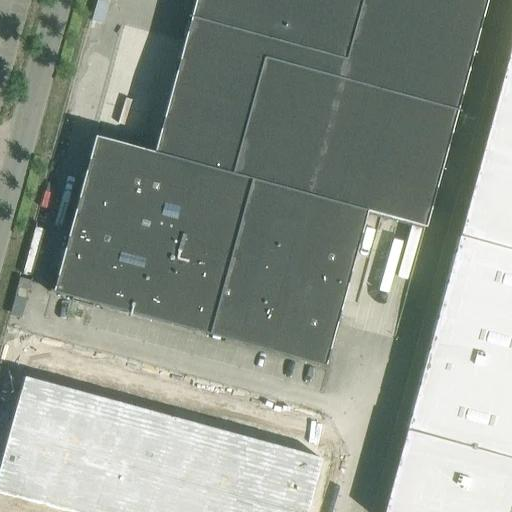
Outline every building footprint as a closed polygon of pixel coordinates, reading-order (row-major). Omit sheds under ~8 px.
[(195,0),(192,10),(154,153),(95,137),(53,291),(50,290),(49,292),(206,334),(328,367),(329,366),(325,365),(367,212),(425,228),(458,106),(486,0),(195,0)] [(511,63),(505,62),(458,236),(511,250),(511,63)] [(511,250),(458,236),(406,426),(511,454),(511,500),(511,502),(511,501),(511,250)] [(31,281),(20,278),(15,296),(26,299),(31,281)] [(24,377),(0,464),(0,493),(68,511),(307,511),(322,458),(24,377)] [(511,500),(511,454),(406,426),(382,511),(508,511),(511,502),(511,500)]
